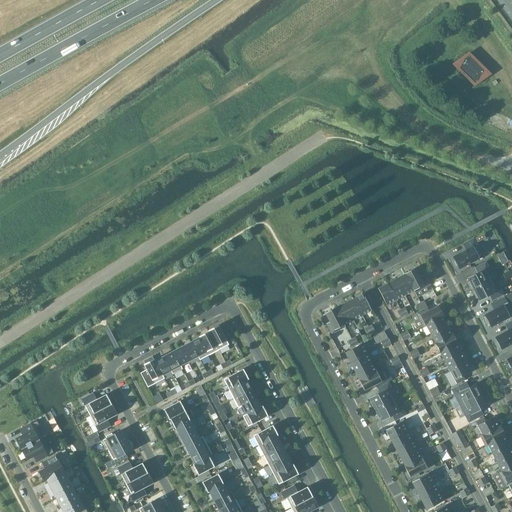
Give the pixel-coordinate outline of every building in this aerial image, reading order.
[(458,64),(472,84),(485,75),(471,55),(458,64)] [(511,90),(501,97),(511,112),(511,90)] [(477,245),(473,239),(462,245),(465,251),(453,257),(459,270),(479,259),(483,257),(477,245)] [(472,290),(491,281),(486,271),(489,269),(486,262),(475,268),(478,274),(468,279),(469,282),(468,283),(471,289),(471,290),(472,289),(472,290)] [(414,291),(413,291),(415,293),(428,286),(423,275),(419,277),(415,268),(405,274),(414,291)] [(404,296),(413,291),(414,291),(405,274),(404,274),(405,274),(395,279),(404,296)] [(387,284),(396,300),(404,296),(395,279),(387,284)] [(472,290),(473,292),(472,292),(473,292),(476,298),(477,298),(479,301),(489,295),(492,301),(503,295),(500,289),(496,291),(491,281),(472,290)] [(378,289),(386,305),(396,300),(387,284),(378,289)] [(353,299),(362,316),(371,311),(363,294),(353,299)] [(486,317),(484,318),(485,318),(489,325),(488,325),(489,326),(490,325),(491,328),(503,321),(509,318),(511,316),(511,312),(507,304),(508,304),(504,297),(493,303),(496,309),(484,315),(486,317)] [(344,304),(353,321),(362,316),(353,299),(344,304)] [(344,325),(353,321),(344,304),(336,309),(335,308),(344,325)] [(424,309),(420,311),(416,313),(424,327),(426,326),(426,325),(442,317),(443,317),(437,306),(429,311),(427,308),(424,309)] [(344,325),(335,308),(325,313),(330,322),(326,324),(332,334),(345,327),(344,325)] [(509,318),(503,321),(505,325),(511,320),(511,316),(509,318)] [(447,326),(442,317),(426,325),(426,326),(430,334),(447,326)] [(511,320),(505,325),(508,331),(495,338),(497,342),(496,342),(497,342),(499,346),(501,350),(511,344),(511,320)] [(229,345),(218,326),(208,331),(219,350),(229,345)] [(447,326),(430,334),(435,343),(452,335),(451,334),(447,326)] [(219,350),(208,331),(208,332),(199,337),(209,355),(219,350)] [(452,335),(435,343),(440,353),(457,344),(457,345),(457,344),(452,334),(451,334),(452,335)] [(198,357),(200,360),(209,355),(199,337),(199,338),(191,342),(198,357)] [(182,347),(189,361),(198,357),(191,342),(182,347)] [(350,362),(366,354),(361,344),(345,353),(350,362)] [(461,353),(457,345),(457,344),(440,353),(445,362),(461,353)] [(180,366),(181,366),(189,361),(182,347),(173,352),(180,366)] [(171,371),(172,375),(183,369),(181,366),(180,366),(173,352),(164,357),(171,371)] [(450,371),(466,362),(461,353),(445,362),(450,371)] [(355,372),(371,363),(366,354),(350,362),(355,372)] [(154,359),(154,360),(162,376),(163,375),(171,371),(164,357),(155,361),(154,359)] [(154,384),(164,379),(163,375),(162,376),(154,360),(144,365),(154,384)] [(466,362),(450,371),(457,384),(465,380),(463,376),(472,372),(472,371),(471,372),(469,368),(470,368),(469,367),(466,362)] [(376,372),(371,363),(355,372),(359,380),(359,381),(376,372)] [(243,369),(223,380),(229,390),(248,379),(243,369)] [(383,381),(378,370),(376,372),(359,381),(359,380),(364,391),(383,381)] [(427,388),(445,381),(443,375),(425,381),(427,388)] [(248,379),(229,390),(233,399),(251,389),(247,381),(248,380),(248,379)] [(377,388),(380,394),(370,399),(372,401),(370,402),(370,403),(371,403),(374,409),(375,410),(394,400),(388,390),(392,389),(388,382),(377,388)] [(451,390),(460,406),(482,395),(482,393),(481,393),(478,387),(477,387),(476,384),(466,390),(463,384),(451,390)] [(131,410),(139,405),(131,387),(122,391),(131,410)] [(233,399),(238,408),(242,406),(256,398),(251,389),(233,399)] [(96,400),(93,393),(81,400),(90,416),(111,405),(106,395),(96,400)] [(484,396),(483,396),(482,395),(460,406),(469,423),(480,417),(477,411),(487,406),(485,403),(486,403),(483,396),(484,396)] [(262,406),(260,407),(256,398),(242,406),(246,414),(246,415),(262,407),(262,406)] [(189,409),(184,399),(164,410),(169,420),(170,420),(170,419),(189,409)] [(402,409),(399,411),(394,400),(375,410),(375,411),(375,412),(376,412),(379,418),(379,419),(380,418),(382,420),(392,415),(395,421),(406,415),(402,409)] [(110,426),(107,420),(117,415),(111,405),(90,416),(99,433),(110,426)] [(246,415),(246,414),(243,416),(248,427),(268,417),(262,407),(246,415)] [(176,428),(194,419),(189,409),(170,419),(170,420),(175,429),(176,429),(176,428)] [(482,435),(499,427),(499,426),(496,421),(497,421),(496,421),(494,417),(494,416),(485,421),(484,418),(475,422),(482,435)] [(176,428),(176,429),(180,437),(195,430),(199,428),(194,419),(176,428)] [(391,440),(407,431),(407,432),(409,431),(404,421),(404,420),(385,430),(391,440)] [(21,449),(43,438),(38,428),(40,427),(37,421),(25,427),(28,432),(16,439),(21,449)] [(272,426),(253,436),(258,446),(278,436),(272,426)] [(487,445),(504,436),(505,436),(499,426),(499,427),(482,435),(480,436),(485,446),(487,445)] [(128,440),(122,430),(112,435),(111,433),(105,437),(106,438),(103,440),(108,450),(128,440)] [(199,438),(195,430),(180,437),(185,446),(199,439),(199,438)] [(395,449),(412,440),(407,432),(407,431),(391,440),(395,449)] [(459,432),(454,437),(458,441),(463,437),(459,432)] [(278,436),(258,446),(263,456),(282,446),(277,437),(278,436)] [(487,445),(492,454),(509,445),(504,436),(487,445)] [(208,446),(203,437),(199,438),(199,439),(185,446),(190,456),(208,446)] [(49,448),(43,438),(21,449),(27,460),(39,454),(42,459),(54,453),(51,447),(49,448)] [(128,440),(108,450),(113,460),(133,450),(128,440)] [(400,458),(417,449),(412,440),(395,449),(400,458)] [(427,452),(436,450),(434,441),(424,443),(427,452)] [(492,454),(497,463),(511,454),(511,451),(509,445),(492,454)] [(194,464),(195,465),(212,455),(208,446),(190,456),(194,464)] [(282,446),(263,456),(268,465),(287,455),(282,446)] [(405,467),(421,458),(417,449),(400,458),(405,467)] [(511,466),(511,454),(497,463),(501,472),(511,466)] [(212,455),(195,465),(194,464),(193,465),(198,476),(218,465),(212,455)] [(287,455),(268,465),(273,475),(293,464),(292,464),(287,455)] [(63,471),(66,470),(61,460),(58,462),(56,456),(45,462),(48,467),(39,472),(44,481),(63,471)] [(405,467),(404,467),(410,477),(429,467),(423,457),(421,458),(405,467)] [(147,473),(142,463),(132,468),(129,462),(117,468),(126,485),(147,473)] [(293,464),(273,475),(279,485),(298,475),(293,464)] [(509,486),(508,485),(511,483),(511,466),(501,472),(499,473),(507,487),(509,486)] [(48,483),(52,489),(68,480),(63,471),(44,481),(46,484),(48,483)] [(133,502),(146,495),(143,489),(153,483),(147,473),(126,485),(131,494),(129,495),(133,502)] [(433,483),(428,473),(412,482),(417,492),(433,483)] [(209,492),(223,484),(218,474),(202,483),(207,493),(209,492)] [(439,484),(445,493),(454,487),(448,478),(439,484)] [(52,489),(55,495),(52,497),(54,500),(57,499),(73,490),(68,480),(52,489)] [(421,501),(438,492),(433,483),(417,492),(421,501)] [(214,501),(228,493),(223,484),(209,492),(214,501)] [(294,486),(281,493),(284,500),(286,499),(291,508),(312,497),(307,487),(297,492),(294,486)] [(62,508),(78,499),(73,490),(57,499),(60,505),(57,506),(59,510),(62,508)] [(231,491),(228,493),(214,501),(218,510),(233,502),(232,502),(236,500),(231,491)] [(426,510),(443,501),(438,492),(421,501),(426,510)] [(291,508),(292,511),(308,511),(318,507),(312,497),(291,508)] [(62,508),(63,511),(87,511),(80,498),(78,499),(62,508)] [(157,511),(164,509),(158,499),(139,509),(140,511),(157,511)] [(278,511),(272,499),(265,502),(265,503),(270,511),(278,511)] [(236,511),(241,509),(236,500),(232,502),(233,502),(218,510),(219,511),(236,511)]
